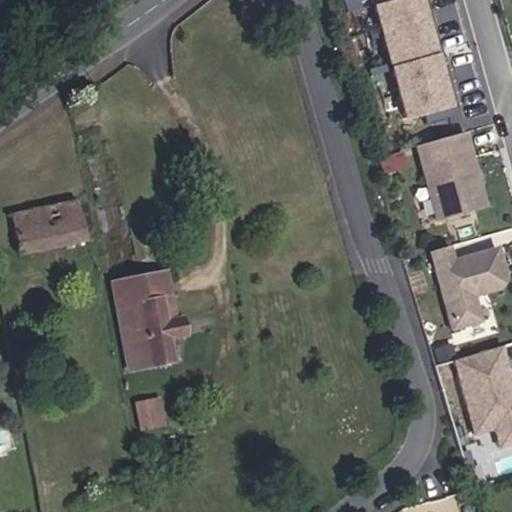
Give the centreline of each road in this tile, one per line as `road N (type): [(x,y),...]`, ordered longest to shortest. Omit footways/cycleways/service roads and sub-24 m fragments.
road 1 (residential): [(351,511),(401,472),(416,446),(422,401),(302,0)]
road 2 (tertiary): [(0,111),(160,0)]
road 3 (residential): [(477,0),(511,123)]
